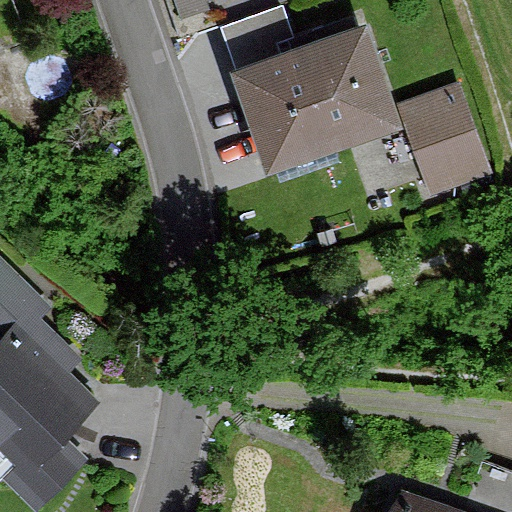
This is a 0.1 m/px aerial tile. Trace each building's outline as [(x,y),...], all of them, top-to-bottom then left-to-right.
[(403,140),(368,36),(232,82),(268,186),(403,140)] [(398,113),(431,205),(492,183),(460,91),(398,113)] [(326,218),(338,254),(379,241),(366,204),(326,218)] [(51,308),(0,262),(0,447),(31,475),(93,406),(64,379),(82,359),(40,321),(51,308)] [(438,511),(388,494),(380,511),(438,511)]
